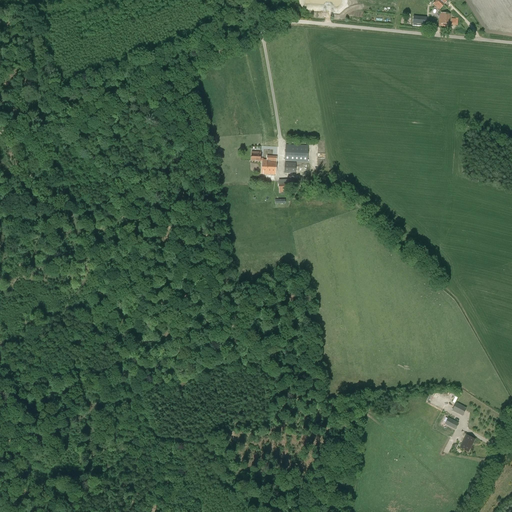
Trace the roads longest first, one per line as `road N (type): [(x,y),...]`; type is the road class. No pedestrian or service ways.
road 1 (track): [(203,0),(226,50),(0,133)]
road 2 (unclassified): [(226,50),(304,21),(511,42)]
